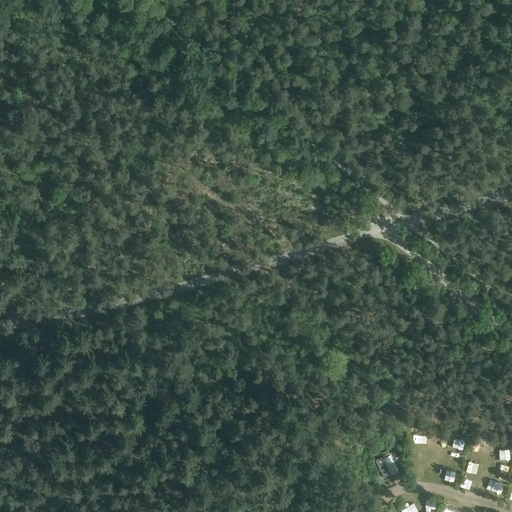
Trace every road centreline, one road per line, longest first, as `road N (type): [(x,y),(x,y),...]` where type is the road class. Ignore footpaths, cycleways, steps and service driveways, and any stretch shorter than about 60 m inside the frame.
road 1 (unclassified): [(0,330),(511,191)]
road 2 (track): [(380,228),(511,335)]
